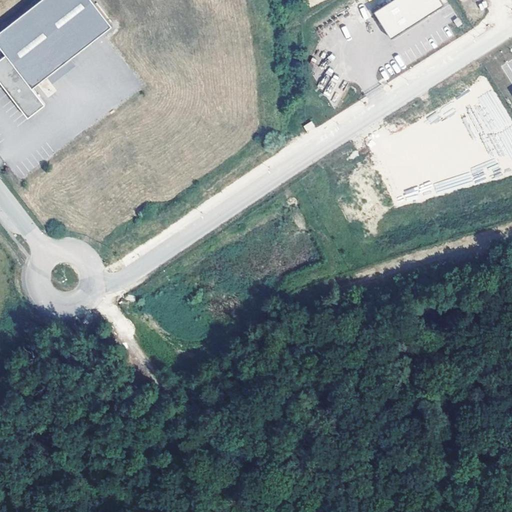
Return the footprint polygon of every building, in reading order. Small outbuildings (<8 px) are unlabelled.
[(92,0),(40,0),(0,31),(0,45),(7,54),(0,58),(0,80),(29,117),(46,104),(33,88),(48,77),(72,58),(113,26),(92,0)] [(391,0),(375,11),(392,37),(445,4),(442,0),(391,0)] [(72,58),(48,77),(53,84),(77,65),(72,58)] [(478,82),(454,98),(479,139),(504,124),(478,82)] [(313,121),(305,126),(308,131),(316,126),(313,121)]
